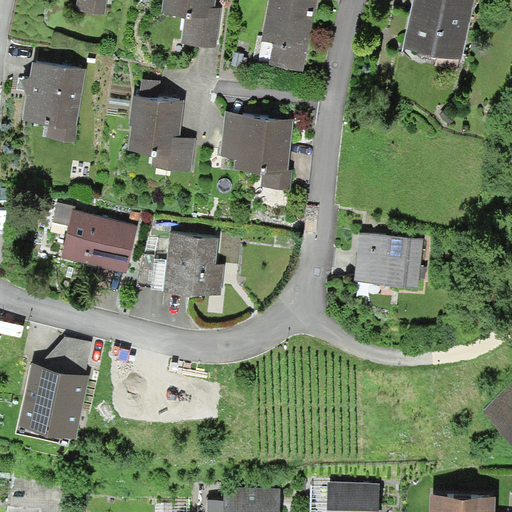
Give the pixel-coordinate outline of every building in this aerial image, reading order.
[(77,0),(76,12),(104,16),(106,0),(77,0)] [(164,0),(162,13),(186,16),(182,44),(216,48),(221,9),(215,8),(216,0),(164,0)] [(269,0),(262,40),(274,42),(269,66),(304,72),(316,0),(269,0)] [(413,0),(403,48),(462,60),(474,0),(413,0)] [(27,91),(23,119),(48,123),(45,137),(75,141),(86,70),(32,61),(29,77),(27,91)] [(17,89),(27,91),(29,77),(23,76),(23,78),(19,78),(17,89)] [(142,79),(140,96),(159,98),(161,81),(142,79)] [(131,124),(128,151),(153,154),(151,167),(191,171),(195,138),(180,137),(184,101),(159,98),(140,96),(132,95),(129,124),(131,124)] [(294,119),(225,111),(220,156),(235,157),(233,169),(263,172),(261,186),(290,189),(292,169),(288,169),(294,119)] [(58,202),(53,222),(69,226),(73,210),(74,206),(58,202)] [(128,223),(73,210),(69,226),(62,257),(126,272),(138,226),(128,223)] [(131,211),(128,223),(138,226),(141,213),(131,211)] [(167,261),(164,289),(221,295),(224,264),(216,263),(219,237),(170,232),(167,261)] [(360,232),(354,281),(418,288),(419,278),(421,266),(424,239),(360,232)] [(155,255),(144,253),(137,286),(152,288),(155,260),(155,255)] [(152,288),(164,289),(167,261),(155,260),(152,288)] [(45,367),(84,375),(92,342),(66,337),(47,356),(45,367)] [(45,367),(31,364),(17,426),(70,437),(75,439),(89,376),(84,375),(45,367)] [(511,380),(481,411),(511,442),(511,380)] [(70,437),(17,426),(16,433),(69,445),(70,437)] [(379,511),(380,483),(328,482),(327,486),(327,511),(326,511),(379,511)] [(327,511),(327,486),(311,486),(310,511),(327,511)] [(279,511),(280,488),(224,487),(224,500),(223,511),(279,511)] [(430,495),(429,511),(495,511),(496,496),(430,495)] [(223,511),(224,500),(207,500),(206,511),(223,511)] [(155,502),(154,511),(172,511),(173,503),(155,502)] [(72,503),(70,511),(85,511),(87,506),(72,503)]
